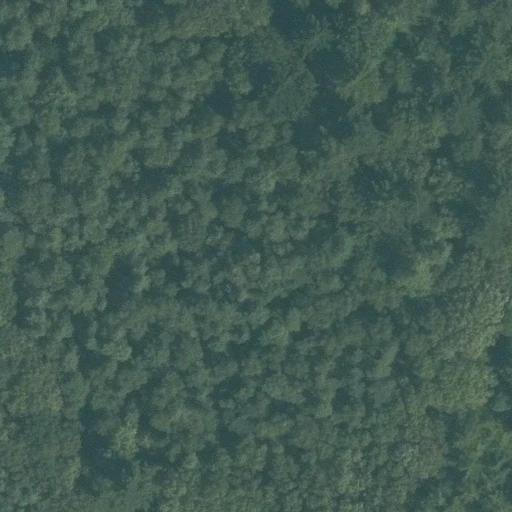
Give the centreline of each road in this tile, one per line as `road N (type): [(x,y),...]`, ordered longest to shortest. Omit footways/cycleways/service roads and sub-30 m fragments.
road 1 (track): [(199,0),(458,385)]
road 2 (track): [(0,331),(71,511)]
